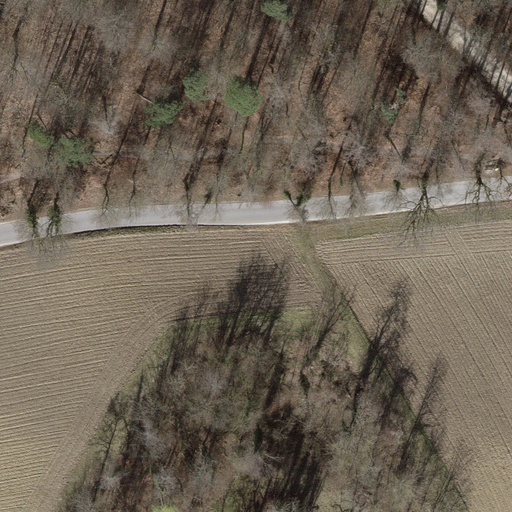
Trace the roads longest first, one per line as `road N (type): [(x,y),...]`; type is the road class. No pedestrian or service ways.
road 1 (unclassified): [(0,234),(97,216),(285,212),(511,185)]
road 2 (track): [(511,89),(421,0)]
